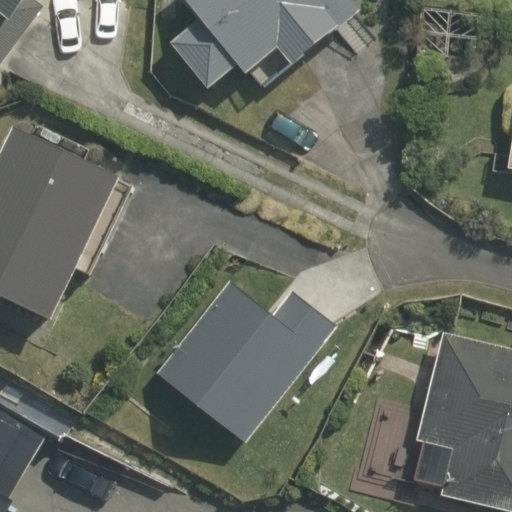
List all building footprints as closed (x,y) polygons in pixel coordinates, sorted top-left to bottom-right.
[(0,0),(0,75),(50,8),(39,0),(0,0)] [(177,46),(215,92),(244,68),(252,78),(284,51),(298,68),(342,32),(343,34),(368,13),(357,0),(183,0),(203,24),(177,46)] [(9,294),(61,319),(129,179),(23,127),(0,173),(0,308),(1,309),(9,294)] [(161,372),(253,442),(342,324),(299,291),(282,313),(233,276),(161,372)] [(511,511),(511,352),(444,338),(419,451),(453,459),(443,504),(479,511),(511,511)] [(0,511),(26,511),(31,504),(21,498),(55,433),(0,400),(0,511)]
